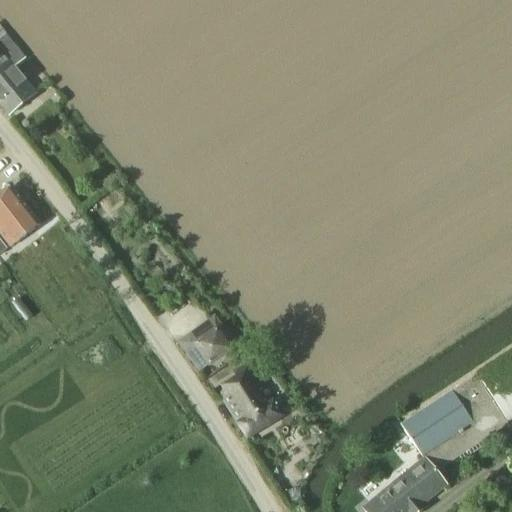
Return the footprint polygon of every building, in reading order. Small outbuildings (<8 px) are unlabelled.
[(0,104),(10,116),(35,96),(12,66),(24,56),(0,28),(0,104)] [(0,254),(10,246),(11,248),(41,225),(15,192),(0,203),(0,254)] [(178,343),(200,372),(235,346),(214,317),(178,343)] [(401,426),(425,460),(365,509),(367,511),(413,511),(446,486),(435,472),(459,457),(462,461),(487,445),(484,441),(507,425),(507,424),(511,421),(511,351),(476,375),(476,376),(401,426)] [(281,400),(274,405),(247,364),(232,373),(240,385),(220,399),(247,440),(282,417),(280,414),(287,410),(281,400)]
